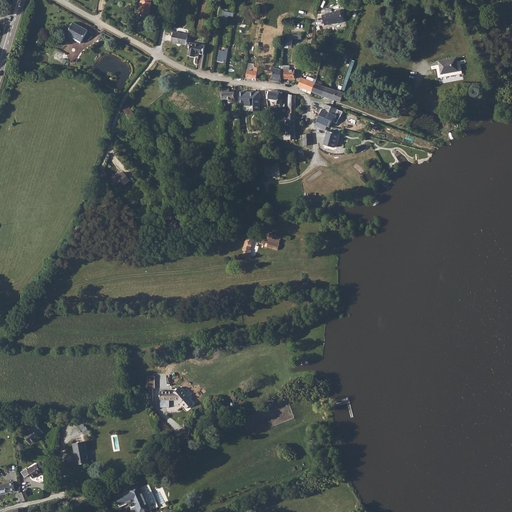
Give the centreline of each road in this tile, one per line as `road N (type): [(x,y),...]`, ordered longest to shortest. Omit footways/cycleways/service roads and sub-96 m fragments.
road 1 (unclassified): [(58,0),(203,76),(301,95),(313,148)]
road 2 (track): [(155,54),(121,102),(66,243),(21,308),(0,303)]
road 3 (unknown): [(301,95),(386,123),(404,109),(417,67)]
